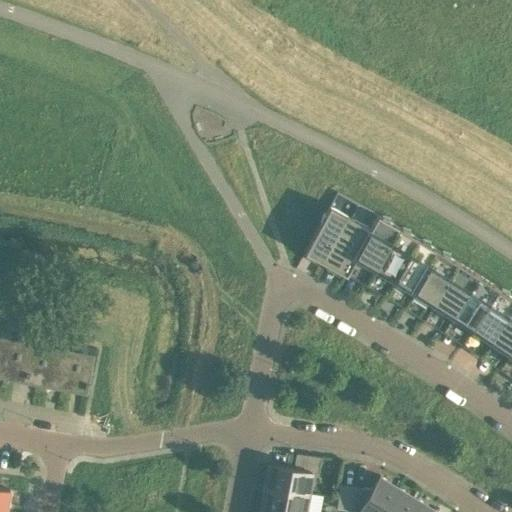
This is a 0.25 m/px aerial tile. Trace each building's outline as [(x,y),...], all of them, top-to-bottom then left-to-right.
[(304,249),(325,261),(357,202),(336,191),(304,249)] [(325,261),(345,272),(377,214),(357,202),(325,261)] [(355,256),(374,267),(398,225),(377,214),(345,272),(355,256)] [(374,267),(393,278),(418,237),(398,225),(374,267)] [(393,278),(413,290),(438,249),(418,237),(393,278)] [(413,290),(432,302),(458,261),(438,249),(413,290)] [(432,302),(451,314),(477,274),(458,261),(432,302)] [(451,314),(471,326),(497,286),(477,274),(451,314)] [(471,326),(490,339),(511,305),(511,296),(497,286),(471,326)] [(511,305),(490,339),(509,352),(511,346),(511,305)] [(0,370),(25,376),(33,337),(0,330),(0,370)] [(25,376),(72,385),(85,387),(92,348),(33,337),(25,376)] [(263,484),(265,485),(265,484),(307,492),(311,471),(318,472),(321,456),(297,453),(294,466),(270,462),(268,472),(265,471),(263,484)] [(359,511),(382,511),(398,486),(379,475),(371,488),(352,486),(349,510),(357,511),(359,511)] [(297,511),(302,511),(307,492),(265,484),(265,485),(264,493),(261,493),(259,505),(297,511)] [(335,508),(349,510),(352,486),(339,484),(335,508)] [(382,511),(408,511),(417,498),(398,486),(382,511)] [(0,487),(0,511),(4,511),(9,489),(0,487)] [(417,498),(408,511),(433,511),(436,509),(417,498)]
